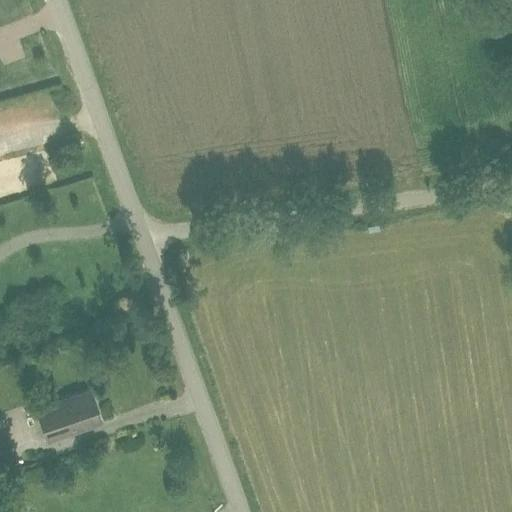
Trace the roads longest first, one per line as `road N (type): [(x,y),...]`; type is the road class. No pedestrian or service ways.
road 1 (unclassified): [(141,239),(511,187)]
road 2 (unclassified): [(240,511),(141,239)]
road 3 (unclassified): [(141,239),(57,0)]
